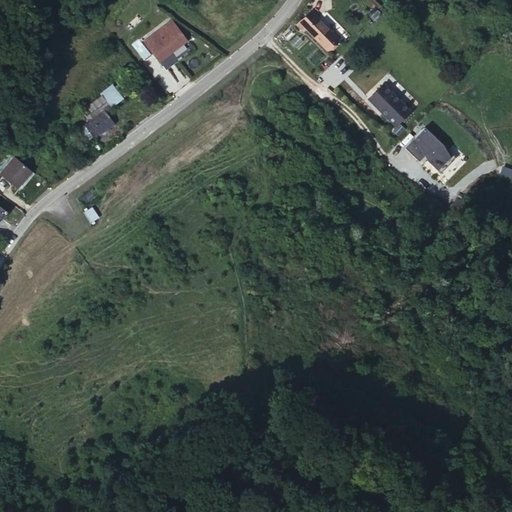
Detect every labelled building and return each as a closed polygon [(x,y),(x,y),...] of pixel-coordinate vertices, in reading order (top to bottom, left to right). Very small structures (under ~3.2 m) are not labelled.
[(308,9),(301,16),(309,23),(316,15),(308,9)] [(304,28),(311,33),(323,22),(316,15),(309,23),(301,16),(294,23),(301,31),(304,28)] [(323,22),(311,33),(310,34),(324,48),(337,35),(323,22)] [(149,64),(180,43),(165,23),(136,44),(149,64)] [(134,47),(136,44),(132,38),(123,44),(127,51),(134,47)] [(142,58),(134,47),(127,51),(135,64),(142,58)] [(380,79),(369,92),(394,116),(406,103),(380,79)] [(100,90),(103,93),(113,106),(132,91),(123,80),(116,85),(113,81),(100,90)] [(87,104),(89,107),(93,113),(102,106),(107,111),(113,106),(103,93),(87,104)] [(81,111),(87,119),(90,123),(87,125),(96,137),(115,123),(107,111),(102,106),(93,113),(89,107),(81,111)] [(90,123),(87,119),(77,127),(85,138),(89,135),(91,140),(96,137),(87,125),(90,123)] [(420,121),(416,133),(443,141),(447,129),(420,121)] [(12,155),(0,165),(0,176),(10,187),(28,171),(18,162),(12,155)]
